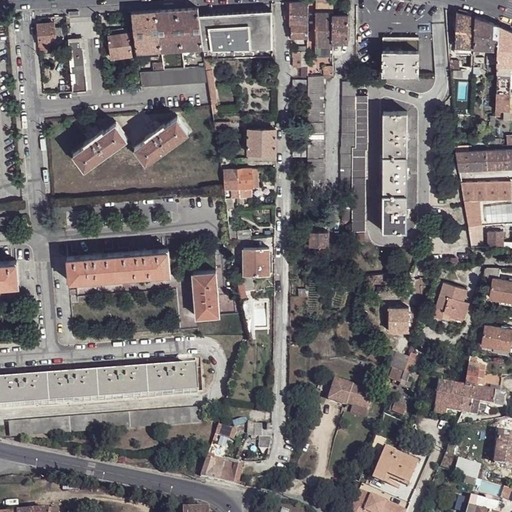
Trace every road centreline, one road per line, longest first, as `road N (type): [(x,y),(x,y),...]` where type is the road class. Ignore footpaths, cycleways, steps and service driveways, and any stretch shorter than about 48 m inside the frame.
road 1 (residential): [(21,2),(50,356)]
road 2 (residential): [(231,505),(204,492),(28,455)]
